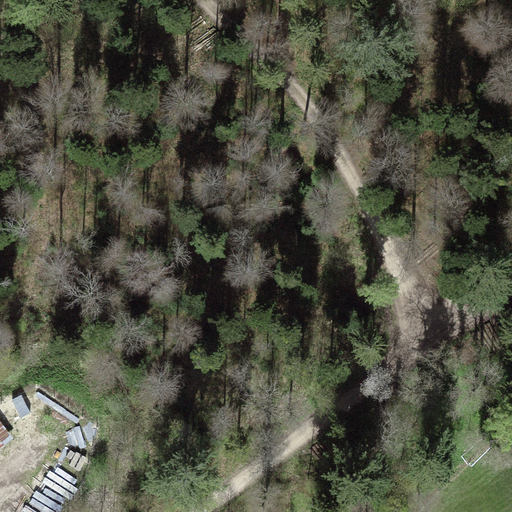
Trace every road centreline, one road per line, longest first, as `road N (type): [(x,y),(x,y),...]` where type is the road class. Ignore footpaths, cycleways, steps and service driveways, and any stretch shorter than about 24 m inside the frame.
road 1 (track): [(408,352),(388,253),(352,177),(294,77),(216,0)]
road 2 (track): [(195,511),(408,352)]
